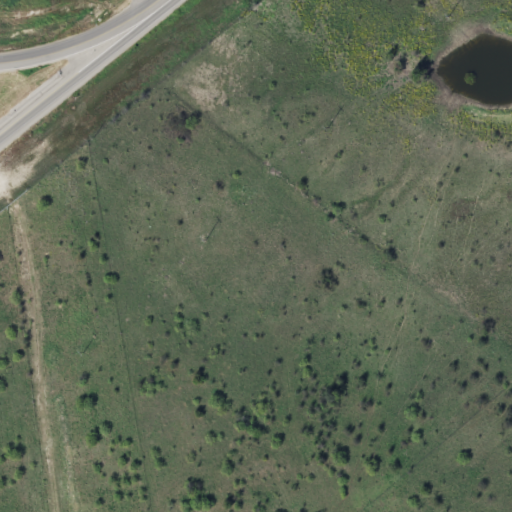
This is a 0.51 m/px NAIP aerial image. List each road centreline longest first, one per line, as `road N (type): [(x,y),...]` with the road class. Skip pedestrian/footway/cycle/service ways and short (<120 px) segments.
road 1 (secondary): [(0,64),(128,30),(164,0)]
road 2 (secondary): [(0,134),(128,30)]
